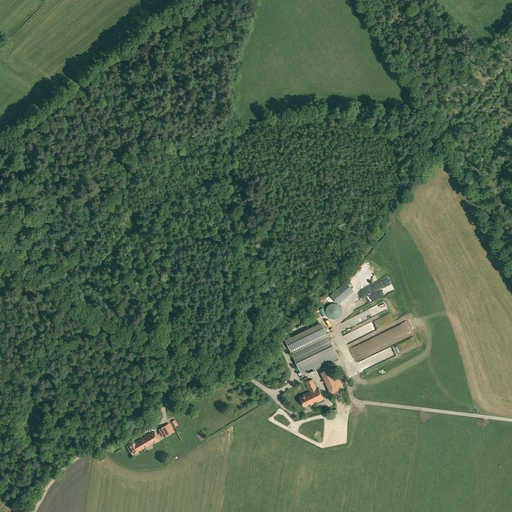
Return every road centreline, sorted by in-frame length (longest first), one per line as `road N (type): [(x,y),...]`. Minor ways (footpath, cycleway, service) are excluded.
road 1 (unclassified): [(222,368),(105,322),(0,251)]
road 2 (track): [(233,126),(233,371)]
road 3 (tertiary): [(0,149),(192,0)]
road 4 (track): [(32,511),(49,483),(85,451),(222,368)]
road 5 (track): [(355,401),(511,420)]
